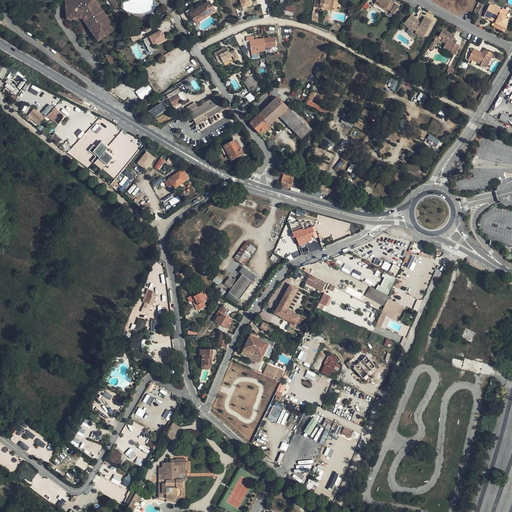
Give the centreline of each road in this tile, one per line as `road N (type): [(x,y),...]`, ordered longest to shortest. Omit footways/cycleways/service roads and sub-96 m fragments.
road 1 (residential): [(478,116),(289,22),(247,24),(194,49)]
road 2 (residential): [(333,511),(451,242)]
road 3 (residential): [(204,410),(251,312),(284,271),(377,223)]
road 4 (residential): [(168,228),(184,368),(204,410)]
road 5 (secondary): [(234,184),(377,223)]
road 6 (residential): [(91,98),(94,85),(19,31),(0,1)]
road 7 (residential): [(270,159),(194,49)]
road 8 (secondary): [(389,213),(367,215),(271,189)]
road 9 (unknown): [(511,397),(477,511)]
